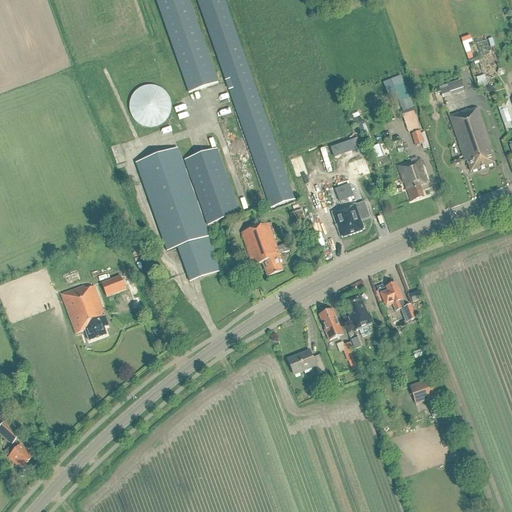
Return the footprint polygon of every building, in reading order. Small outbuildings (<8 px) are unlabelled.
[(155,0),(188,94),(217,84),(188,0),(155,0)] [(242,55),(222,0),(197,0),(271,208),(293,200),(243,55),(242,55)] [(492,72),(485,75),(488,82),(494,80),(492,72)] [(438,89),(442,100),(463,92),(459,81),(438,89)] [(188,122),(198,121),(195,95),(185,96),(188,122)] [(470,173),(494,165),(490,152),(492,152),(478,109),(469,112),(468,110),(448,117),(464,162),(466,161),(470,173)] [(510,123),(506,110),(499,112),(503,125),(510,123)] [(402,116),(407,133),(418,130),(412,111),(402,114),(402,116)] [(175,131),(181,130),(178,119),(172,121),(175,131)] [(153,123),(146,126),(151,137),(158,133),(153,123)] [(410,135),(414,148),(423,145),(419,132),(410,135)] [(330,148),(333,158),(361,149),(357,139),(330,148)] [(236,140),(230,141),(234,154),(240,152),(236,140)] [(119,144),(124,160),(138,155),(135,145),(129,147),(127,142),(119,144)] [(239,215),(217,150),(185,162),(207,226),(239,215)] [(167,252),(177,248),(189,282),(219,272),(177,152),(137,167),(167,252)] [(410,202),(423,198),(420,186),(427,184),(419,160),(397,167),(399,175),(400,175),(406,191),(407,190),(410,202)] [(349,185),(334,190),(339,203),(353,198),(349,185)] [(341,240),(364,231),(355,206),(332,214),(336,226),(337,226),(338,230),(337,230),(341,240)] [(389,206),(382,208),(386,221),(393,219),(389,206)] [(290,215),(294,225),(304,221),(301,211),(290,215)] [(267,278),(283,272),(279,261),(281,260),(279,256),(289,252),(286,245),(276,249),(267,226),(241,236),(253,269),(262,265),(267,278)] [(120,278),(102,285),(106,298),(125,291),(120,278)] [(394,284),(386,288),(388,292),(381,296),(386,308),(392,306),(396,313),(400,311),(405,322),(406,322),(407,324),(416,319),(411,306),(405,309),(401,301),(403,301),(399,291),(398,292),(394,284)] [(89,342),(106,336),(103,328),(109,326),(94,287),(85,291),(84,288),(61,296),(76,335),(86,332),(89,342)] [(421,300),(418,293),(410,296),(413,303),(421,300)] [(124,309),(149,302),(146,294),(122,301),(124,309)] [(360,299),(345,306),(349,317),(348,318),(354,332),(373,324),(369,314),(367,315),(360,299)] [(332,311),(319,316),(325,331),(323,332),(328,343),(343,337),(332,311)] [(391,334),(394,342),(400,339),(397,332),(391,334)] [(341,347),(346,362),(355,359),(350,344),(341,347)] [(312,359),(309,352),(288,361),(294,375),(314,367),(317,375),(325,372),(319,357),(312,359)] [(362,367),(366,375),(371,372),(367,365),(362,367)] [(327,381),(330,387),(339,383),(336,377),(327,381)] [(438,397),(436,390),(432,380),(409,388),(416,405),(438,397)] [(446,413),(442,403),(428,408),(431,418),(446,413)] [(22,469),(33,458),(20,446),(19,448),(13,443),(20,435),(6,422),(0,428),(0,436),(11,446),(4,454),(9,458),(8,459),(17,466),(18,465),(22,469)]
